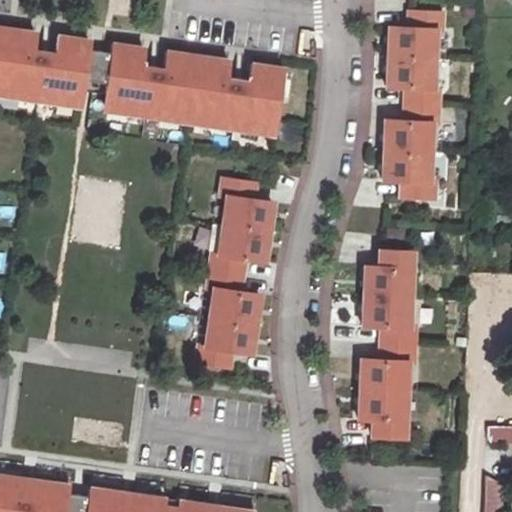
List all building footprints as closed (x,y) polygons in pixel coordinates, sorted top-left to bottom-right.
[(441,11),(408,9),(407,26),(388,25),(387,55),(433,57),(434,28),(440,28),(441,11)] [(74,88),(81,89),(87,47),(88,39),(56,35),(54,54),(32,51),(35,31),(0,26),(0,76),(4,77),(1,93),(72,103),(74,88)] [(143,47),(111,42),(110,51),(97,49),(91,90),(111,93),(109,108),(179,119),(182,103),(197,105),(194,121),(272,132),(282,68),(250,63),(247,82),(225,79),(228,60),(165,50),(162,70),(140,67),(143,47)] [(91,90),(97,49),(87,47),(81,89),(91,90)] [(433,57),(387,55),(386,85),(405,86),(404,102),(437,103),(438,86),(432,86),(433,57)] [(436,121),(437,103),(404,102),(403,119),(384,118),(383,148),(429,150),(430,121),(436,121)] [(179,119),(194,121),(197,105),(182,103),(179,119)] [(429,150),(383,148),(381,178),(401,179),(400,195),(433,196),(433,179),(428,179),(429,150)] [(226,195),(222,223),(267,230),(272,200),(253,198),(254,184),(222,179),(220,194),(226,195)] [(263,260),(267,230),(222,223),(218,252),(212,251),(209,269),(247,274),(249,258),(263,260)] [(411,249),(378,247),(377,264),(364,263),(362,293),(409,295),(411,249)] [(247,274),(209,269),(207,286),(212,287),(208,315),(254,321),(258,292),(244,290),(247,274)] [(481,291),(481,274),(470,274),(469,290),(481,291)] [(409,295),(362,293),(361,323),(380,324),(380,341),(413,342),(414,324),(407,324),(409,295)] [(250,352),(254,321),(208,315),(204,344),(198,343),(196,361),(228,366),(230,349),(250,352)] [(412,360),(413,342),(380,341),(379,357),(360,356),(358,386),(404,388),(406,359),(412,360)] [(464,341),(463,366),(475,366),(476,350),(486,350),(486,342),(464,341)] [(465,394),(493,395),(493,378),(466,377),(465,394)] [(404,388),(358,386),(357,416),(371,417),(370,433),(402,435),(404,388)] [(411,392),(410,422),(422,423),(422,392),(411,392)] [(511,429),(488,429),(488,441),(511,441),(511,429)] [(0,511),(62,511),(65,492),(67,479),(34,474),(31,497),(18,495),(21,474),(0,470),(0,511)] [(74,493),(71,511),(250,511),(251,506),(219,501),(216,511),(204,511),(206,500),(177,496),(176,500),(162,497),(162,494),(133,490),(130,511),(118,509),(121,487),(88,482),(86,495),(74,493)] [(71,511),(74,493),(65,492),(62,511),(71,511)]
